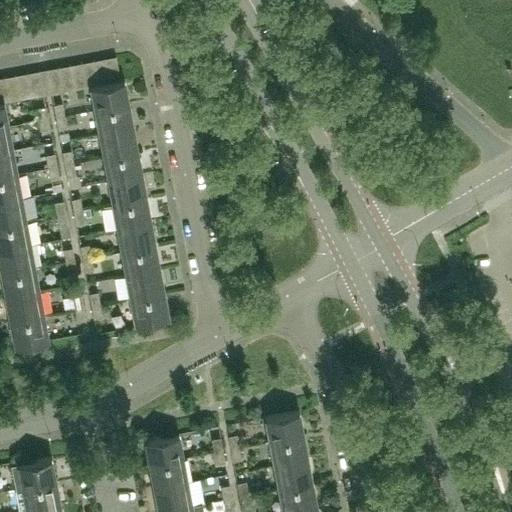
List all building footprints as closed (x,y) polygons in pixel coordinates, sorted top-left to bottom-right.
[(120,79),(115,55),(104,58),(109,82),(120,79)] [(109,82),(104,58),(92,60),(97,84),(109,82)] [(97,84),(92,60),(81,62),(85,86),(90,85),(97,84)] [(85,86),(81,62),(69,64),(74,88),(85,86)] [(74,88),(69,64),(58,66),(62,91),(74,88)] [(62,91),(58,66),(46,69),(51,93),(62,91)] [(43,94),(38,70),(27,72),(31,96),(43,94)] [(31,96),(27,72),(15,74),(20,99),(31,96)] [(20,99),(15,74),(4,76),(9,101),(20,99)] [(9,101),(4,76),(0,77),(0,101),(3,101),(4,102),(9,101)] [(109,82),(97,84),(90,85),(95,109),(129,102),(125,82),(124,78),(120,79),(109,82)] [(65,115),(62,102),(53,104),(55,117),(65,115)] [(133,126),(129,102),(95,109),(99,132),(133,126)] [(47,118),(45,106),(37,107),(39,120),(47,118)] [(67,127),(65,115),(55,117),(58,129),(67,127)] [(49,131),(47,118),(39,120),(41,132),(49,131)] [(8,125),(0,126),(0,151),(12,149),(8,125)] [(99,132),(103,156),(138,149),(133,126),(99,132)] [(0,175),(17,172),(12,149),(0,151),(0,175)] [(73,162),(71,149),(62,151),(64,164),(73,162)] [(108,180),(142,173),(138,149),(103,156),(108,180)] [(56,165),(54,152),(46,154),(48,166),(56,165)] [(76,174),(73,162),(64,164),(67,176),(76,174)] [(59,177),(56,165),(48,166),(51,179),(59,177)] [(0,200),(21,196),(17,172),(0,175),(0,200)] [(147,197),(142,173),(108,180),(112,203),(147,197)] [(0,224),(26,219),(21,196),(0,200),(0,224)] [(83,209),(80,197),(71,198),(74,211),(83,209)] [(151,220),(147,197),(112,203),(117,227),(151,220)] [(66,212),(63,200),(55,201),(57,214),(66,212)] [(85,221),(83,209),(74,211),(76,223),(85,221)] [(68,224),(66,212),(57,214),(60,226),(68,224)] [(26,219),(0,224),(0,248),(30,243),(26,219)] [(155,244),(151,220),(117,227),(121,250),(155,244)] [(35,267),(30,243),(0,248),(0,265),(1,273),(35,267)] [(92,256),(89,243),(80,245),(83,258),(92,256)] [(126,274),(160,267),(155,244),(121,250),(126,274)] [(74,259),(72,247),(64,248),(66,261),(74,259)] [(94,269),(92,256),(83,258),(85,270),(94,269)] [(77,272),(74,259),(66,261),(68,273),(77,272)] [(39,290),(35,267),(1,273),(6,297),(39,290)] [(164,291),(160,267),(126,274),(130,297),(164,291)] [(44,314),(39,290),(6,297),(10,320),(44,314)] [(101,303),(98,291),(89,292),(92,305),(101,303)] [(169,316),(164,291),(130,297),(135,322),(169,316)] [(83,306),(81,294),(73,295),(75,308),(83,306)] [(103,316),(101,303),(92,305),(94,317),(103,316)] [(86,319),(83,306),(75,308),(77,320),(86,319)] [(49,338),(44,314),(10,320),(15,345),(49,338)] [(265,417),(269,441),(304,434),(299,410),(299,409),(265,416),(265,417)] [(149,463),(183,456),(179,432),(145,438),(145,439),(149,463)] [(239,446),(236,433),(228,434),(230,447),(239,446)] [(308,457),(304,434),(269,441),(274,464),(308,457)] [(223,449),(220,436),(212,437),(214,450),(223,449)] [(241,458),(239,446),(230,447),(233,460),(241,458)] [(225,461),(223,449),(214,450),(216,463),(225,461)] [(16,488),(22,486),(56,480),(52,456),(11,463),(16,488)] [(188,480),(183,456),(149,463),(154,487),(188,480)] [(312,481),(308,457),(274,464),(278,488),(312,481)] [(22,486),(16,488),(20,511),(27,510),(60,504),(56,480),(22,486)] [(192,504),(188,480),(154,487),(158,510),(192,504)] [(247,493),(245,480),(237,482),(239,494),(247,493)] [(317,505),(312,481),(278,488),(283,511),(317,505)] [(231,496),(229,483),(220,485),(223,497),(231,496)] [(250,506),(247,493),(239,494),(241,507),(250,506)] [(234,508),(231,496),(223,497),(225,510),(234,508)] [(203,511),(202,502),(192,504),(158,510),(158,511),(203,511)]
